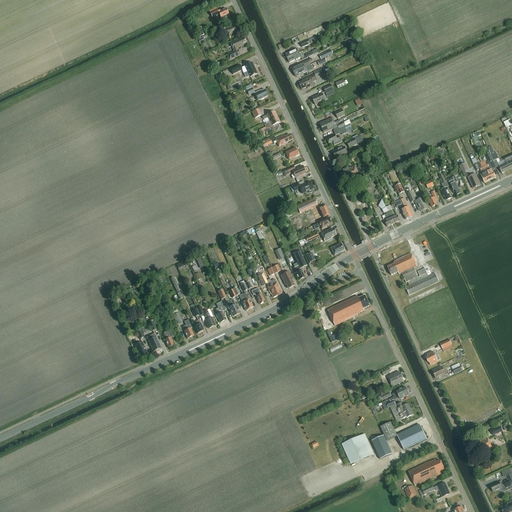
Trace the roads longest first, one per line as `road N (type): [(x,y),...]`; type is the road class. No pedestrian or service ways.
road 1 (secondary): [(0,439),(290,300),(353,255)]
road 2 (residential): [(493,511),(371,246)]
road 3 (tertiary): [(472,511),(353,255)]
road 4 (unclassified): [(353,255),(232,0)]
road 5 (residential): [(371,246),(279,51)]
road 6 (secondary): [(371,246),(511,180)]
road 7 (track): [(437,437),(348,476),(333,464),(327,441)]
